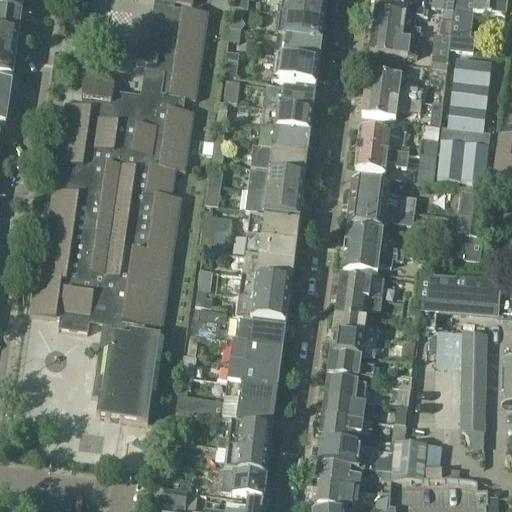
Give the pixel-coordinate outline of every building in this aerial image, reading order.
[(0,0),(0,7),(22,11),(23,0),(0,0)] [(133,0),(155,3),(147,58),(137,57),(135,67),(145,68),(140,100),(113,96),(115,81),(114,81),(114,82),(86,78),(87,77),(86,77),(80,111),(65,109),(65,110),(66,110),(63,129),(68,130),(66,147),(61,147),(58,166),(57,166),(57,167),(60,168),(56,195),(53,194),(53,196),(47,243),(52,244),(49,261),(44,261),(41,280),(40,280),(40,281),(41,281),(40,289),(35,288),(31,317),(30,317),(30,318),(60,323),(58,333),(59,333),(87,337),(88,338),(89,325),(103,327),(102,330),(103,330),(92,400),(91,401),(99,402),(96,421),(148,429),(148,428),(147,428),(160,342),(160,343),(160,341),(143,339),(144,330),(162,333),(163,332),(162,331),(172,262),(173,262),(173,261),(172,260),(175,241),(170,240),(172,223),(177,224),(180,205),(181,205),(181,204),(171,202),(175,175),(185,176),(185,175),(184,175),(187,156),(182,155),(185,138),(190,138),(192,119),(193,119),(194,118),(183,117),(184,103),(196,105),(208,18),(173,13),(174,6),(193,9),(193,0),(133,0)] [(234,0),(233,11),(243,12),(249,13),(250,0),(234,0)] [(282,0),(280,18),(324,24),(327,1),(318,0),(282,0)] [(376,0),(375,14),(416,19),(423,20),(425,0),(376,0)] [(430,21),(442,23),(451,24),(454,0),(431,0),(430,11),(432,11),(430,21)] [(506,19),(508,2),(493,0),(454,0),(451,24),(449,40),(448,54),(472,58),(474,41),(470,40),(473,14),(506,19)] [(242,23),(243,12),(233,11),(230,32),(242,34),(246,28),(242,23)] [(402,42),(419,45),(421,33),(414,32),(416,19),(375,14),(372,34),(403,38),(402,42)] [(0,35),(18,39),(21,18),(0,15),(0,35)] [(280,18),(277,39),(322,45),(324,24),(280,18)] [(449,40),(451,24),(442,23),(440,39),(449,40)] [(230,32),(229,45),(240,46),(242,34),(230,32)] [(403,38),(372,34),(369,55),(417,61),(419,45),(402,42),(403,38)] [(0,35),(0,55),(15,58),(18,39),(0,35)] [(277,39),(274,63),(319,68),(322,45),(277,39)] [(0,77),(12,79),(15,58),(0,55),(0,77)] [(236,82),(240,57),(227,56),(224,80),(236,82)] [(447,61),(431,59),(429,72),(445,75),(447,61)] [(270,85),(316,91),(319,68),(274,63),(265,62),(264,69),(272,70),(270,85)] [(455,64),(446,136),(483,140),(490,69),(455,64)] [(367,76),(364,98),(420,105),(422,94),(399,91),(400,82),(367,76)] [(227,84),(224,106),(229,106),(238,108),(240,86),(227,84)] [(0,105),(8,106),(11,87),(0,85),(0,105)] [(266,92),(264,112),(312,119),(315,98),(307,97),(307,94),(305,94),(305,97),(266,92)] [(418,116),(420,105),(364,98),(361,118),(395,122),(396,113),(418,116)] [(0,126),(5,127),(8,106),(0,105),(0,126)] [(229,106),(224,106),(220,105),(217,126),(226,127),(229,106)] [(429,131),(438,132),(441,111),(431,110),(429,131)] [(261,132),(310,138),(312,119),(264,112),(261,132)] [(217,126),(214,146),(223,147),(226,127),(217,126)] [(511,128),(503,127),(502,137),(497,136),(492,176),(506,178),(502,206),(511,207),(511,128)] [(422,130),(418,160),(435,162),(438,132),(429,131),(422,130)] [(259,152),(308,158),(310,139),(310,138),(261,132),(259,152)] [(404,138),(360,132),(357,151),(407,159),(408,152),(403,151),(404,138)] [(441,135),(440,146),(434,190),(461,194),(487,196),(488,196),(490,179),(485,178),(489,141),(483,140),(446,136),(441,135)] [(225,148),(223,147),(214,146),(211,167),(222,169),(225,148)] [(250,172),(305,179),(308,158),(259,152),(253,151),(250,172)] [(409,159),(407,159),(357,151),(354,171),(387,176),(388,167),(397,168),(397,171),(407,172),(409,159)] [(432,190),(435,162),(418,160),(416,188),(432,190)] [(211,176),(209,189),(221,191),(223,178),(211,176)] [(249,176),(247,195),(302,203),(303,196),(304,183),(249,176)] [(352,188),(350,209),(414,217),(415,205),(387,202),(388,193),(352,188)] [(217,212),(221,191),(209,189),(206,210),(217,212)] [(461,194),(458,222),(483,225),(487,196),(461,194)] [(244,216),(299,223),(301,210),(302,203),(247,195),(244,216)] [(414,217),(350,209),(347,229),(382,234),(383,228),(412,231),(414,217)] [(205,215),(202,234),(214,236),(230,238),(232,223),(212,220),(213,215),(205,215)] [(246,241),(296,248),(299,227),(249,221),(246,241)] [(481,243),(483,225),(458,222),(456,241),(462,242),(481,243)] [(347,232),(344,253),(402,260),(402,255),(391,254),(392,247),(381,246),(382,237),(347,232)] [(212,249),(214,236),(202,234),(200,248),(212,249)] [(246,241),(243,260),(294,267),(296,248),(246,241)] [(462,242),(459,267),(477,269),(481,243),(462,242)] [(403,260),(402,260),(344,253),(342,272),(376,277),(377,271),(389,272),(390,264),(403,266),(403,260)] [(241,280),(291,287),(294,267),(243,260),(241,280)] [(202,261),(201,269),(210,270),(211,262),(202,261)] [(475,288),(477,269),(459,267),(456,286),(475,288)] [(197,295),(207,296),(209,296),(212,276),(200,275),(197,295)] [(241,280),(238,300),(289,307),(291,287),(241,280)] [(341,280),(338,301),(380,306),(382,294),(370,293),(370,285),(341,280)] [(511,289),(475,288),(420,284),(419,297),(418,310),(417,315),(511,321),(511,289)] [(206,303),(207,296),(197,295),(195,311),(211,313),(212,304),(206,303)] [(407,309),(418,310),(419,297),(408,296),(407,309)] [(235,321),(286,327),(289,307),(238,300),(235,321)] [(380,306),(338,301),(335,319),(366,323),(367,316),(379,317),(380,306)] [(417,322),(417,315),(418,310),(407,309),(405,321),(417,322)] [(191,342),(233,348),(282,354),(285,335),(230,328),(228,337),(220,336),(221,330),(225,330),(227,319),(194,315),(191,342)] [(366,323),(335,319),(333,339),(371,343),(375,344),(377,333),(365,331),(366,323)] [(406,335),(405,347),(413,348),(414,336),(406,335)] [(484,438),(486,341),(461,338),(459,437),(484,438)] [(333,339),(330,356),(361,360),(362,354),(374,355),(375,348),(371,348),(371,343),(333,339)] [(190,344),(187,362),(195,363),(198,345),(190,344)] [(411,364),(413,348),(405,347),(402,347),(401,363),(411,364)] [(282,354),(233,348),(230,366),(280,373),(282,354)] [(511,354),(501,355),(500,410),(511,410),(511,354)] [(361,360),(330,356),(327,378),(371,384),(373,371),(360,369),(361,360)] [(182,366),(183,367),(181,380),(192,382),(193,382),(196,363),(195,363),(187,362),(183,361),(182,366)] [(227,387),(277,394),(280,373),(230,366),(227,387)] [(192,382),(181,380),(178,401),(186,402),(188,394),(190,394),(192,382)] [(392,393),(399,394),(409,396),(410,382),(393,381),(392,393)] [(363,408),(365,388),(327,383),(324,403),(363,408)] [(277,394),(227,387),(225,407),(274,413),(277,394)] [(407,413),(409,396),(399,394),(397,412),(407,413)] [(274,413),(225,407),(186,402),(178,401),(176,419),(185,420),(208,424),(208,423),(222,425),(236,427),(272,432),(274,413)] [(373,410),(363,408),(324,403),(322,420),(321,420),(321,421),(371,428),(373,410)] [(405,430),(407,413),(397,412),(394,429),(405,430)] [(181,447),(184,426),(185,420),(176,419),(172,446),(181,447)] [(370,440),(371,428),(321,421),(319,439),(349,443),(350,437),(370,440)] [(391,448),(394,448),(403,448),(405,430),(394,429),(392,429),(391,448)] [(217,453),(226,454),(269,459),(271,437),(239,433),(229,432),(228,443),(219,442),(217,453)] [(320,447),(320,449),(317,469),(349,472),(361,474),(362,461),(351,460),(352,451),(320,447)] [(394,448),(392,476),(391,484),(424,482),(427,450),(403,448),(394,448)] [(169,461),(182,463),(183,452),(171,450),(169,461)] [(224,475),(266,481),(269,459),(226,454),(224,475)] [(379,475),(382,475),(390,476),(391,462),(381,461),(379,475)] [(349,472),(317,469),(315,488),(358,493),(360,481),(348,479),(349,472)] [(266,481),(224,475),(212,474),(210,483),(222,485),(221,497),(231,498),(231,499),(264,503),(266,481)] [(391,487),(391,484),(392,476),(390,476),(382,475),(381,487),(391,487)] [(164,494),(176,496),(178,482),(166,481),(165,487),(164,494)] [(358,493),(315,488),(312,507),(344,511),(345,505),(356,506),(365,503),(377,504),(378,495),(358,493)] [(176,496),(164,494),(162,509),(175,511),(174,511),(185,511),(188,497),(176,496)] [(188,497),(185,511),(195,511),(197,499),(188,497)] [(498,511),(498,502),(488,502),(488,510),(487,510),(486,511),(498,511)]
